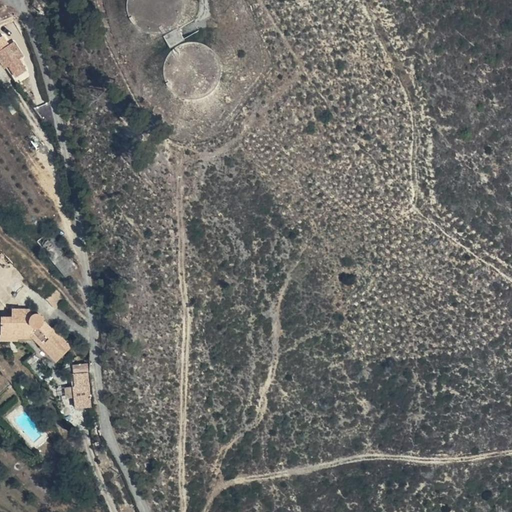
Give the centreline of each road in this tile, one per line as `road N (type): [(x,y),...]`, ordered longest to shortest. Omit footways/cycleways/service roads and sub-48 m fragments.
road 1 (residential): [(24,0),(65,152),(102,411),(142,511)]
road 2 (track): [(511,455),(376,449),(230,477),(201,511)]
road 3 (track): [(373,0),(401,41),(433,205),(511,272)]
